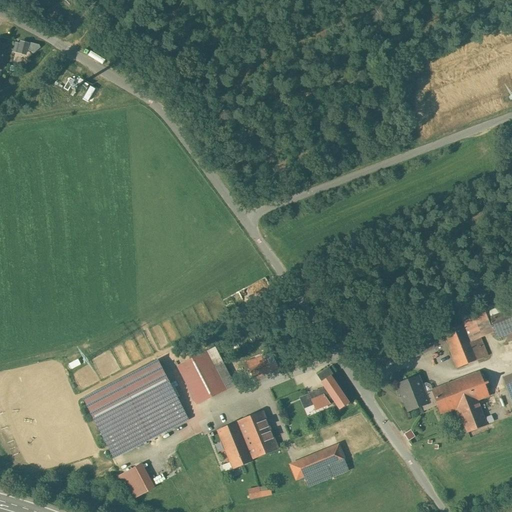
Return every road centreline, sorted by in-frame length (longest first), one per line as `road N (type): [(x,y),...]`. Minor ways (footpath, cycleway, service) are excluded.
road 1 (residential): [(244,218),(444,511)]
road 2 (residential): [(0,9),(156,106),(244,218)]
road 3 (unclassified): [(511,115),(244,218)]
